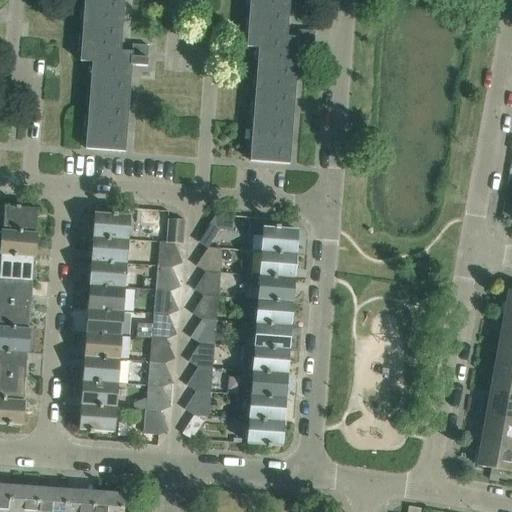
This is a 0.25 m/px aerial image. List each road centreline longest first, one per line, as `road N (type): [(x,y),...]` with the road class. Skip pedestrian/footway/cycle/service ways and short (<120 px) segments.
road 1 (residential): [(45,455),(64,186)]
road 2 (residential): [(170,464),(194,196)]
road 3 (residential): [(308,475),(329,207)]
road 4 (residential): [(426,491),(470,251)]
road 5 (residential): [(470,251),(511,26)]
road 6 (residential): [(203,197),(211,55),(176,43),(179,0)]
road 7 (residential): [(329,207),(343,0)]
road 8 (residential): [(30,184),(33,90),(13,72),(17,0)]
road 9 (residential): [(308,475),(170,464)]
road 10 (residential): [(194,196),(64,186)]
road 11 (residential): [(329,207),(203,197)]
road 12 (residential): [(170,464),(45,455)]
